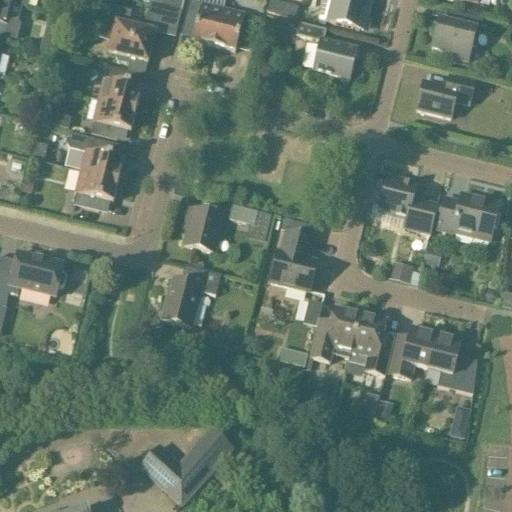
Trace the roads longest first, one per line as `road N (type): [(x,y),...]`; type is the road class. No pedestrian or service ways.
road 1 (residential): [(0,221),(145,256),(185,95),(375,142)]
road 2 (residential): [(507,324),(338,282),(375,142)]
road 3 (residential): [(375,142),(409,0)]
road 4 (residential): [(511,176),(375,142)]
